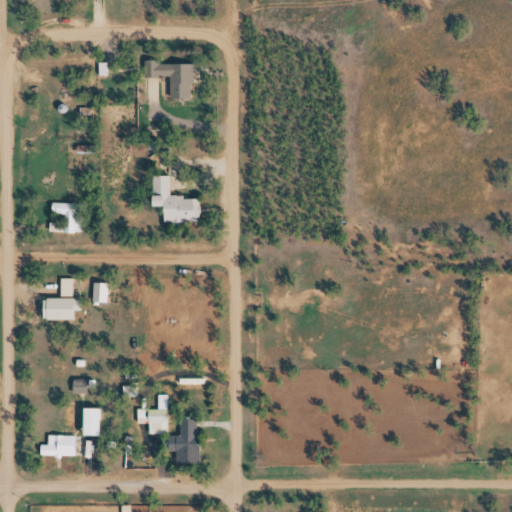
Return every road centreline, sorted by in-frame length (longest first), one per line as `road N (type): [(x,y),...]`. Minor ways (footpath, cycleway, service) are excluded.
road 1 (residential): [(4,511),(1,0)]
road 2 (residential): [(0,487),(511,484)]
road 3 (residential): [(235,511),(230,66)]
road 4 (residential): [(230,66),(215,39),(198,33),(3,35)]
road 5 (residential): [(0,258),(232,261)]
